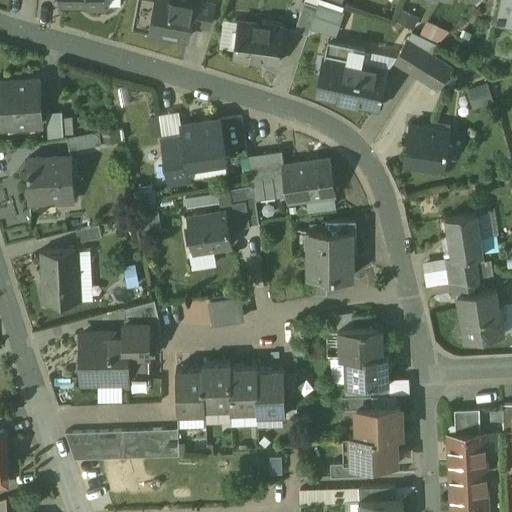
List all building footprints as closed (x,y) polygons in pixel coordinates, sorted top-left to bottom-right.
[(193,0),(193,3),(175,0),(137,0),(132,27),(150,31),(188,38),(191,22),(198,23),(202,0),(200,0),(193,0)] [(214,3),(202,0),(198,23),(210,25),(214,3)] [(511,0),(499,0),(495,24),(511,27),(511,0)] [(305,1),(295,30),(309,34),(318,6),(305,1)] [(415,26),(421,14),(404,7),(399,19),(415,26)] [(444,39),(449,28),(428,18),(423,29),(444,39)] [(283,26),(239,20),(234,58),(251,60),(251,58),(278,62),(278,63),(283,26)] [(431,53),(407,39),(394,61),(418,75),(431,53)] [(365,48),(329,40),(325,58),(326,58),(320,89),(337,92),(336,97),(379,107),(387,69),(362,64),(365,48)] [(452,67),(431,53),(418,75),(439,89),(452,67)] [(40,77),(0,79),(0,126),(43,124),(40,77)] [(470,87),(476,106),(492,102),(486,83),(470,87)] [(63,110),(47,111),(48,137),(64,134),(63,110)] [(220,119),(181,125),(183,132),(175,134),(179,158),(166,161),(169,182),(191,178),(189,164),(227,158),(220,119)] [(450,131),(410,125),(404,162),(427,165),(428,160),(445,162),(450,131)] [(99,131),(68,137),(70,149),(102,144),(99,131)] [(175,134),(162,136),(166,161),(179,158),(175,134)] [(282,150),(248,155),(256,201),(287,195),(283,165),(284,164),(282,150)] [(71,156),(28,158),(29,197),(50,196),(51,201),(74,199),(71,156)] [(284,164),(283,165),(287,195),(288,200),(336,193),(331,158),(284,164)] [(246,200),(233,202),(234,209),(237,227),(250,225),(246,200)] [(160,209),(142,214),(147,239),(174,233),(170,217),(162,218),(160,209)] [(226,211),(189,217),(189,215),(188,215),(194,250),(195,250),(194,249),(231,243),(231,244),(232,244),(230,228),(237,227),(234,209),(227,210),(226,209),(226,211)] [(477,211),(446,216),(452,257),(453,258),(476,254),(484,253),(477,211)] [(328,220),(328,229),(310,229),(310,274),(326,274),(326,277),(352,277),(352,251),(356,251),(356,220),(328,220)] [(99,224),(77,229),(80,241),(102,235),(99,224)] [(78,248),(41,250),(44,301),(81,299),(78,248)] [(476,254),(453,258),(452,257),(446,258),(450,282),(480,277),(476,254)] [(480,277),(450,282),(452,295),(458,294),(458,292),(482,289),(480,277)] [(327,294),(327,281),(303,281),(303,294),(327,294)] [(482,289),(458,292),(458,294),(465,337),(504,331),(497,286),(482,289)] [(239,297),(210,302),(214,323),(243,319),(239,297)] [(155,299),(125,307),(125,321),(149,321),(149,339),(161,338),(161,324),(155,299)] [(376,314),(353,315),(353,327),(377,326),(376,314)] [(149,321),(125,321),(125,332),(127,332),(127,353),(149,353),(149,347),(149,339),(149,321)] [(353,327),(339,327),(339,355),(345,355),(383,354),(383,326),(377,326),(353,327)] [(125,332),(83,332),(83,356),(81,356),(77,360),(77,368),(81,372),(83,372),(83,380),(127,380),(127,353),(127,332),(125,332)] [(149,347),(149,353),(127,353),(127,380),(127,381),(150,380),(149,355),(153,354),(153,347),(149,347)] [(383,354),(345,355),(346,383),(366,382),(389,382),(390,381),(389,354),(383,354)] [(230,361),(203,362),(203,367),(205,407),(231,407),(230,366),(230,361)] [(257,365),(230,366),(231,407),(232,411),(258,410),(257,369),(257,365)] [(203,367),(176,367),(178,412),(205,412),(205,407),(203,367)] [(284,368),(257,369),(258,410),(258,414),(286,413),(286,408),(284,372),(284,368)] [(296,371),(284,372),(286,408),(297,407),(296,371)] [(389,382),(366,382),(366,394),(373,394),(389,394),(389,382)] [(366,394),(342,395),(342,409),(357,408),(357,407),(373,406),(373,394),(366,394)] [(511,403),(503,404),(504,432),(511,431),(511,403)] [(373,406),(357,407),(358,434),(359,435),(395,433),(395,434),(402,434),(400,405),(373,406)] [(455,409),(456,433),(481,432),(480,408),(455,409)] [(164,428),(151,429),(152,456),(165,455),(164,428)] [(178,428),(164,428),(165,455),(179,455),(178,428)] [(138,429),(124,430),(125,457),(139,456),(138,429)] [(151,429),(138,429),(139,456),(152,456),(151,429)] [(98,430),(85,431),(85,458),(99,458),(98,430)] [(111,430),(98,430),(99,458),(112,457),(111,430)] [(124,430),(111,430),(112,457),(125,457),(124,430)] [(85,431),(66,432),(75,458),(85,458),(85,431)] [(450,470),(486,468),(484,432),(481,432),(456,433),(449,434),(450,470)] [(395,433),(359,435),(358,434),(352,434),(353,461),(353,463),(367,462),(396,461),(395,434),(395,433)] [(367,462),(353,463),(353,461),(331,462),(331,475),(367,474),(367,462)] [(486,468),(450,470),(452,511),(479,511),(488,511),(488,510),(486,468)] [(395,486),(359,487),(359,499),(396,497),(395,486)] [(396,497),(359,499),(359,511),(403,511),(404,497),(396,497)]
